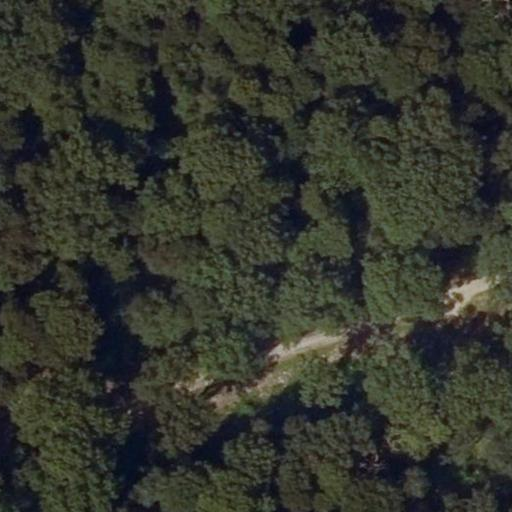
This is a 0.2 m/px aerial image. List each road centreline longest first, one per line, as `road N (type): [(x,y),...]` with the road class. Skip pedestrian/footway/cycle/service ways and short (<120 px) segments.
road 1 (track): [(0,451),(511,272)]
road 2 (track): [(426,511),(457,292)]
